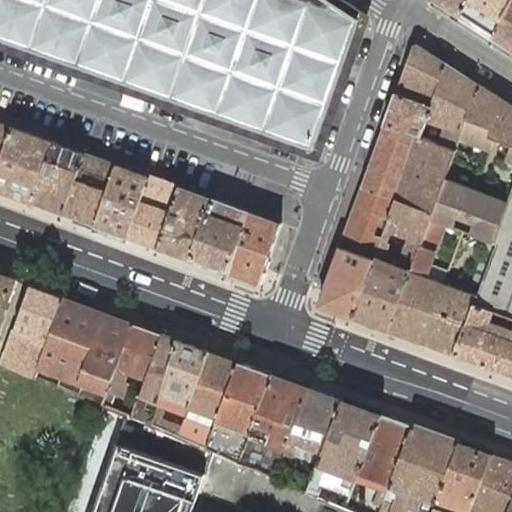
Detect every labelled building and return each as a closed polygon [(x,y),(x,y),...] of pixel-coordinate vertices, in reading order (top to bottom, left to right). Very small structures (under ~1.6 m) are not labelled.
[(0,0),(0,36),(33,48),(79,64),(128,81),(172,97),(208,110),(216,112),(219,113),(221,114),(266,130),(313,146),(328,104),(343,62),(358,19),(327,0),(0,0)] [(435,0),(460,16),(468,0),(435,0)] [(511,0),(468,0),(460,16),(492,37),(510,4),(511,0)] [(511,4),(510,4),(492,37),(511,49),(511,4)] [(414,45),(397,92),(433,105),(448,63),(418,44),(414,45)] [(441,144),(456,149),(460,140),(467,119),(481,84),(448,63),(433,105),(427,120),(447,127),(441,144)] [(511,104),(481,84),(467,119),(460,140),(490,151),(495,138),(511,144),(511,147),(507,162),(511,163),(511,104)] [(397,92),(385,124),(421,136),(427,120),(433,105),(397,92)] [(0,166),(15,126),(0,121),(0,166)] [(397,198),(433,211),(445,178),(456,149),(441,144),(421,136),(385,124),(363,185),(397,198)] [(56,141),(15,126),(0,166),(0,188),(34,201),(56,141)] [(86,152),(56,141),(34,201),(64,212),(86,152)] [(119,164),(86,152),(64,212),(97,224),(119,164)] [(151,176),(119,164),(97,224),(129,235),(151,176)] [(181,186),(151,176),(129,235),(159,246),(181,186)] [(433,211),(431,218),(442,222),(456,227),(459,218),(476,224),(473,233),(491,240),(495,241),(509,202),(445,178),(433,211)] [(363,185),(341,246),(376,257),(397,198),(363,185)] [(211,197),(181,186),(159,246),(190,258),(211,197)] [(483,285),(480,294),(477,303),(496,311),(511,316),(511,193),(509,202),(495,241),(499,243),(483,285)] [(249,211),(211,197),(190,258),(227,271),(249,211)] [(397,198),(376,257),(369,277),(365,287),(354,317),(388,330),(411,269),(431,218),(433,211),(397,198)] [(281,223),(249,211),(227,271),(260,283),(281,223)] [(411,269),(388,330),(422,342),(445,281),(426,275),(438,242),(435,241),(442,222),(431,218),(411,269)] [(499,243),(495,241),(491,240),(475,282),(483,285),(499,243)] [(322,305),(354,317),(365,287),(356,284),(360,274),(369,277),(376,257),(341,246),(320,304),(322,305)] [(0,324),(17,279),(0,272),(0,324)] [(445,281),(422,342),(455,354),(468,322),(469,323),(477,303),(480,294),(445,281)] [(3,362),(36,376),(40,366),(53,330),(65,296),(32,284),(19,318),(3,362)] [(83,382),(108,392),(109,387),(111,380),(134,321),(107,312),(65,296),(53,330),(40,366),(81,382),(83,382)] [(468,322),(455,354),(511,375),(511,328),(492,321),(496,311),(477,303),(469,323),(468,322)] [(108,392),(104,402),(113,405),(118,390),(125,392),(128,384),(143,390),(149,374),(163,332),(134,321),(111,380),(109,387),(108,392)] [(140,394),(133,414),(154,423),(158,407),(160,401),(162,395),(179,338),(163,332),(149,374),(143,390),(142,394),(140,394)] [(162,395),(191,405),(210,349),(179,338),(162,395)] [(218,416),(240,360),(210,349),(191,405),(218,416)] [(214,428),(207,446),(216,449),(240,460),(251,433),(251,431),(274,372),(240,360),(218,416),(217,419),(214,428)] [(251,433),(240,460),(276,476),(280,464),(284,453),(285,450),(287,445),(289,442),(311,386),(274,372),(251,431),(251,433)] [(287,445),(285,450),(318,464),(319,463),(324,450),(331,431),(344,398),(311,386),(289,442),(287,445)] [(342,488),(352,492),(357,478),(383,412),(344,398),(331,431),(324,450),(319,463),(328,467),(347,474),(342,488)] [(240,460),(216,449),(207,446),(181,434),(154,423),(133,414),(113,405),(104,402),(65,511),(195,511),(204,487),(259,511),(358,511),(318,495),(308,490),(276,476),(240,460)] [(158,407),(154,423),(181,434),(186,418),(158,407)] [(374,503),(382,506),(389,489),(391,483),(414,424),(383,412),(357,478),(380,487),(374,503)] [(186,418),(181,434),(207,446),(214,428),(187,417),(186,418)] [(382,506),(379,511),(420,511),(418,511),(424,496),(438,501),(438,499),(461,441),(414,424),(391,483),(389,489),(382,506)] [(493,453),(461,441),(438,499),(443,500),(470,509),(473,502),(493,453)] [(506,511),(511,499),(511,459),(493,453),(473,502),(470,509),(469,510),(473,511),(506,511)] [(318,464),(313,477),(323,481),(328,467),(319,463),(318,464)] [(313,477),(308,490),(318,495),(323,481),(313,477)]
